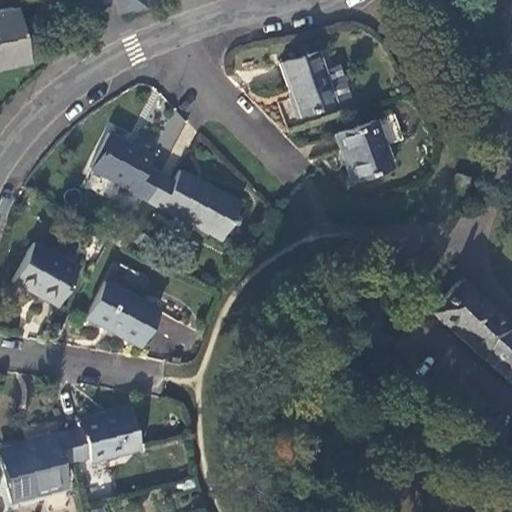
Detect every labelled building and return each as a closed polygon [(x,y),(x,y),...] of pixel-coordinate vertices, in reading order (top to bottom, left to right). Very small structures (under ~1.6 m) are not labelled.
[(116,0),(119,11),(145,4),(144,0),(116,0)] [(0,63),(23,58),(11,5),(0,7),(0,63)] [(278,64),(295,115),(333,102),(315,50),(278,64)] [(322,68),(333,102),(347,97),(336,63),(322,68)] [(333,133),(349,181),(389,168),(372,120),(333,133)] [(145,201),(159,176),(146,168),(152,157),(108,134),(90,170),(133,192),(132,194),(145,201)] [(173,183),(159,176),(145,201),(220,240),(239,204),(179,171),(173,183)] [(450,179),(446,196),(461,200),(465,182),(450,179)] [(11,281),(56,305),(76,267),(31,243),(11,281)] [(511,331),(456,281),(429,313),(511,384),(511,331)] [(85,318),(137,346),(157,311),(104,282),(85,318)] [(166,329),(178,345),(190,335),(179,320),(166,329)] [(79,425),(64,429),(73,461),(87,457),(88,460),(138,448),(127,406),(78,420),(79,425)] [(73,461),(64,429),(32,438),(33,442),(0,451),(0,469),(9,501),(64,486),(58,465),(73,461)]
